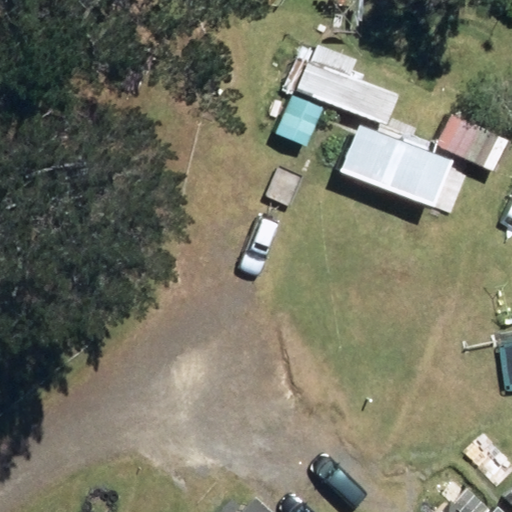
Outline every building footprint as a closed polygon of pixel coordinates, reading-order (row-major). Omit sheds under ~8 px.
[(297,86),(384,123),(398,90),(348,70),(354,57),(315,40),(297,86)] [(436,146),(494,170),(508,138),(450,113),(436,146)] [(320,194),(413,231),(426,200),(332,163),(320,194)] [(491,201),(511,211),(511,176),(505,174),(491,201)] [(236,511),(273,511),(254,493),(236,511)]
